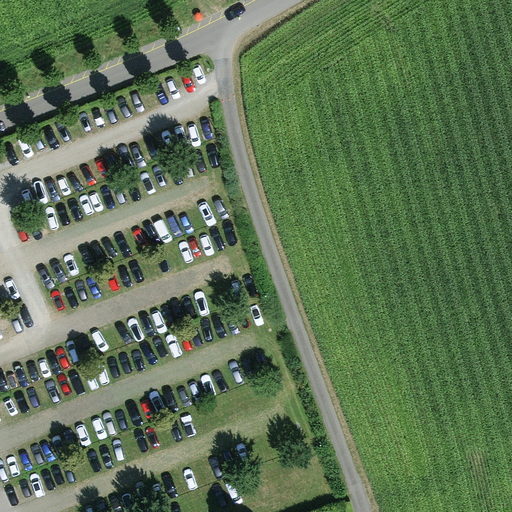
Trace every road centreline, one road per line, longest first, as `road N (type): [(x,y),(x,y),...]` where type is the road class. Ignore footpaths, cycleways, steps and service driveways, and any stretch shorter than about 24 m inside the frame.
road 1 (track): [(215,34),(239,161),(364,511)]
road 2 (residential): [(277,0),(215,34),(0,118)]
